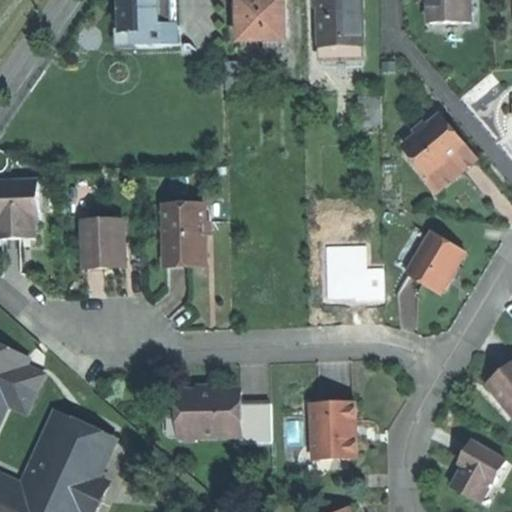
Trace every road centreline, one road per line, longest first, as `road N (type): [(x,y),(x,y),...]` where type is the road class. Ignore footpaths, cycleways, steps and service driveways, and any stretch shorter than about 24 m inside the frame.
road 1 (residential): [(449,356),(375,341),(181,347),(114,331)]
road 2 (residential): [(449,356),(410,428),(406,476),(414,511)]
